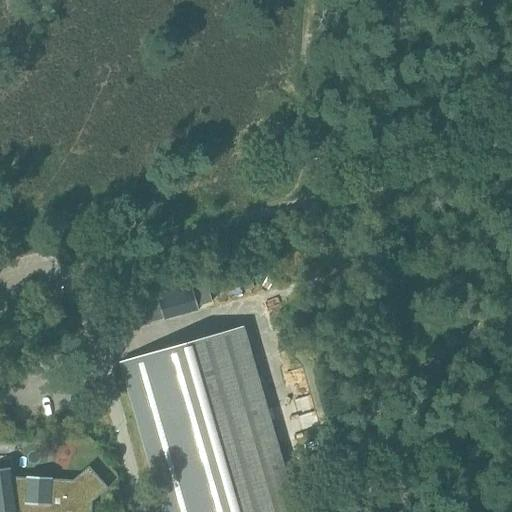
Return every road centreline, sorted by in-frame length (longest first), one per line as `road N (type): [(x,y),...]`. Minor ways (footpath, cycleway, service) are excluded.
road 1 (unknown): [(511,433),(484,483),(463,491),(435,482),(398,435),(378,431),(295,450)]
road 2 (track): [(287,210),(511,152)]
road 3 (track): [(75,269),(287,210)]
road 4 (track): [(287,210),(293,0)]
